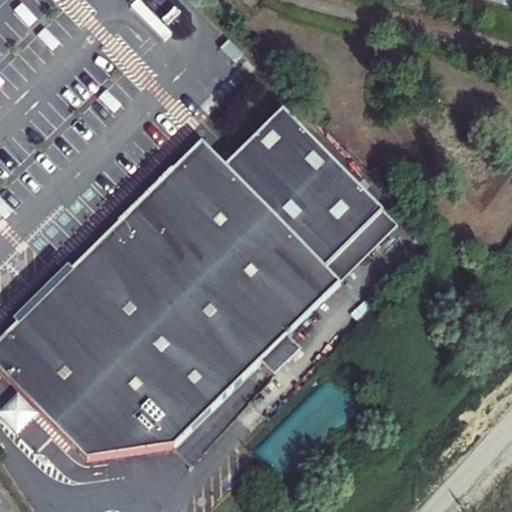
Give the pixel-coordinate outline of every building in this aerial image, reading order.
[(24,9),(16,17),(31,32),(39,24),(24,9)] [(44,29),(36,37),(51,52),(59,44),(44,29)] [(106,94),(98,101),(114,117),(122,109),(106,94)] [(228,163),(343,281),(401,224),(287,106),(228,163)] [(22,316),(0,337),(0,364),(88,455),(176,443),(343,281),(228,163),(205,139),(70,270),(58,257),(10,304),(22,316)] [(0,215),(6,221),(14,213),(0,198),(0,215)]
